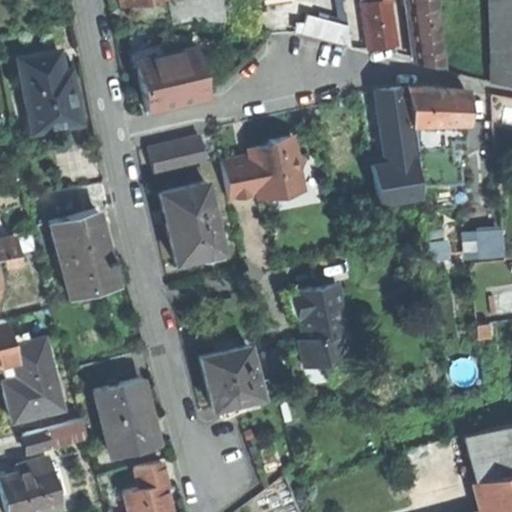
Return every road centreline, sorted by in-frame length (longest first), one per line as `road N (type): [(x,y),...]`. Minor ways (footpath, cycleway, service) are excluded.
road 1 (residential): [(116,131),(183,419),(221,499)]
road 2 (residential): [(385,70),(322,72),(258,98),(116,131)]
road 3 (residential): [(89,0),(116,131)]
